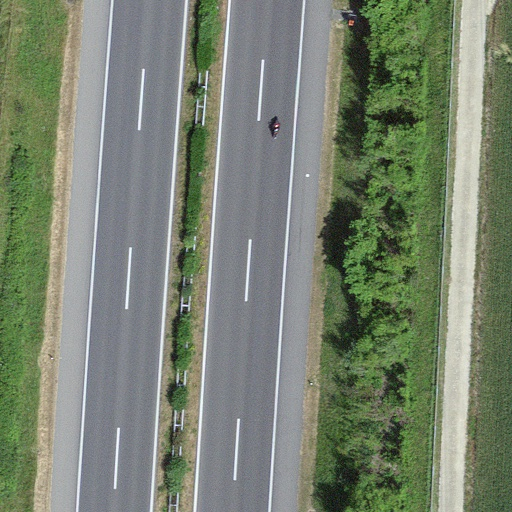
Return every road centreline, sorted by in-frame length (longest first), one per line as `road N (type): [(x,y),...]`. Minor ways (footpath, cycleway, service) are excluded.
road 1 (motorway): [(149,0),(114,511)]
road 2 (motorway): [(233,511),(268,0)]
road 3 (track): [(451,511),(475,0)]
